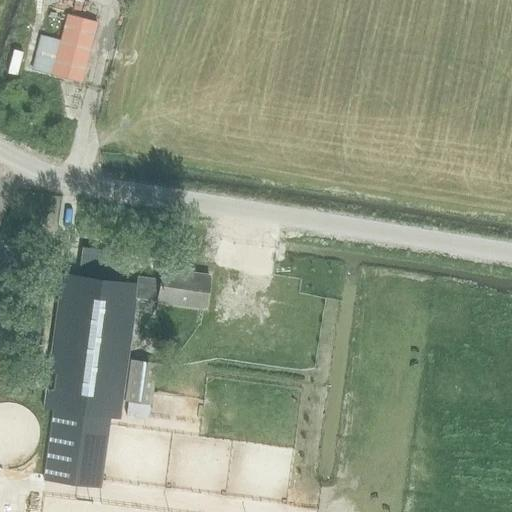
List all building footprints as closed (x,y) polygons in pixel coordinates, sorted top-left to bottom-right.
[(65,14),(59,39),(40,34),(30,71),(49,75),(80,84),(96,23),(65,14)] [(123,268),(126,244),(102,241),(102,243),(82,240),(80,260),(93,262),(93,264),(123,268)] [(137,284),(60,274),(47,375),(55,376),(53,390),(45,389),(42,409),(52,410),(90,415),(108,418),(118,419),(133,310),(137,285),(137,284)] [(133,310),(153,312),(152,317),(216,326),(221,284),(158,276),(156,288),(137,285),(133,310)] [(42,313),(46,289),(34,287),(30,311),(42,313)] [(122,402),(127,403),(149,406),(150,406),(156,364),(128,360),(122,402)] [(43,480),(80,485),(90,415),(52,410),(43,480)]
